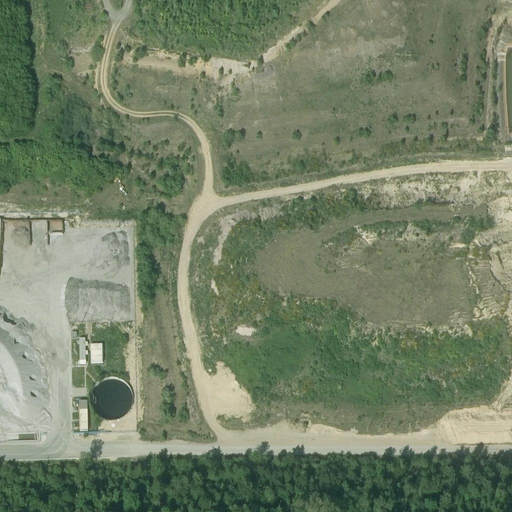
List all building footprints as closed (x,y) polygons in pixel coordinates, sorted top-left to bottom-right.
[(32,342),(40,349),(49,340),(40,332),(32,342)] [(106,344),(92,344),(93,363),(107,363),(106,344)] [(9,357),(19,364),(20,362),(25,365),(28,361),(27,360),(30,356),(16,347),(9,357)] [(30,382),(26,387),(32,392),(53,368),(44,361),(27,380),(30,382)] [(91,399),(81,400),(82,430),(92,429),(91,399)]
